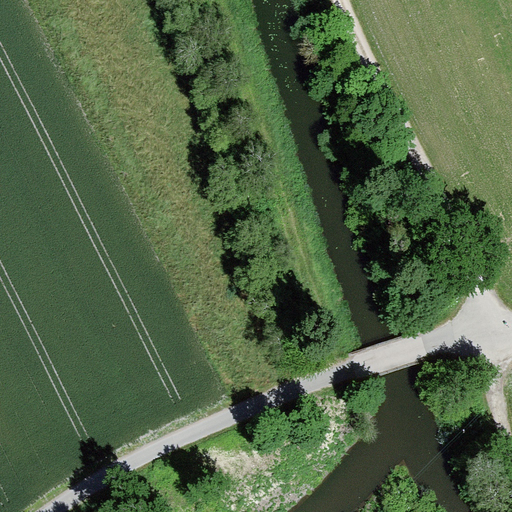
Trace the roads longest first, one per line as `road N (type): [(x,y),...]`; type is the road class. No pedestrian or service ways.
road 1 (track): [(486,331),(340,372),(106,464),(50,511)]
road 2 (track): [(344,0),(474,276),(486,331)]
road 3 (track): [(486,331),(511,485)]
